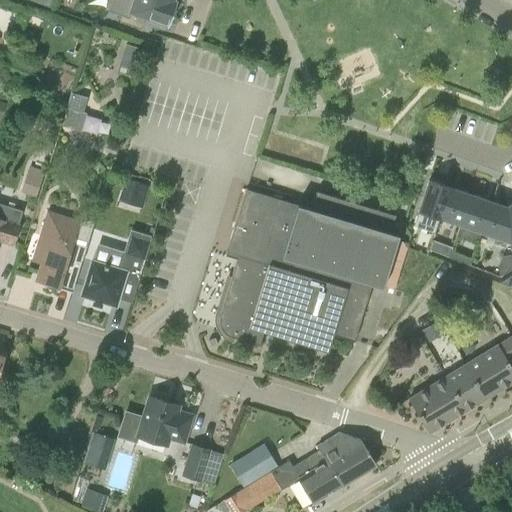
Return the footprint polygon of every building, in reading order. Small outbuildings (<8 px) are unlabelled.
[(176,2),(169,0),(132,0),(129,10),(122,7),(117,20),(141,29),(145,17),(168,26),(176,2)] [(137,63),(141,49),(125,44),(121,58),(137,63)] [(0,76),(30,88),(39,64),(5,51),(0,63),(0,76)] [(86,113),(68,108),(62,126),(81,132),(86,113)] [(36,197),(45,170),(30,165),(21,192),(36,197)] [(125,178),(119,200),(143,207),(149,185),(125,178)] [(429,180),(416,216),(438,224),(440,218),(450,188),(429,180)] [(440,218),(460,225),(471,195),(450,188),(440,218)] [(221,328),(221,329),(222,330),(223,331),(224,333),(226,334),(227,335),(230,337),(231,337),(261,346),(261,345),(260,344),(263,332),(328,352),(333,335),(353,341),(354,342),(371,284),(382,287),(398,235),(390,232),(395,215),(317,192),(311,209),(246,189),(230,241),(241,245),(220,316),(219,319),(219,321),(219,323),(220,326),(221,328)] [(460,225),(481,232),(491,202),(471,195),(460,225)] [(481,232),(510,242),(506,207),(491,202),(481,232)] [(0,240),(12,244),(22,210),(0,203),(0,240)] [(48,239),(36,278),(46,282),(45,284),(72,293),(86,246),(74,242),(80,221),(47,211),(40,236),(48,239)] [(118,299),(131,303),(152,238),(132,232),(120,270),(92,261),(81,296),(116,306),(118,299)] [(439,253),(442,244),(433,240),(429,250),(439,253)] [(459,261),(461,255),(451,251),(448,257),(459,261)] [(499,266),(501,275),(511,268),(511,260),(511,256),(503,256),(499,266)] [(435,323),(422,331),(429,341),(441,334),(435,323)] [(465,365),(485,398),(511,381),(511,338),(497,347),(496,346),(465,365)] [(445,377),(465,410),(485,398),(465,365),(445,377)] [(445,377),(435,383),(408,399),(429,432),(465,410),(445,377)] [(183,443),(192,415),(177,411),(179,405),(149,396),(143,416),(126,410),(118,436),(135,442),(137,436),(166,445),(168,438),(183,443)] [(97,431),(86,462),(105,469),(116,438),(97,431)] [(376,465),(361,440),(339,433),(316,446),(319,451),(320,450),(342,485),(376,465)] [(275,465),(264,443),(230,463),(243,485),(275,465)] [(208,451),(191,445),(182,473),(198,479),(208,451)] [(319,451),(292,468),(288,461),(271,471),(282,489),(299,479),(313,503),(342,485),(320,450),(319,451)] [(230,511),(240,511),(249,507),(238,491),(223,500),(224,500),(229,510),(230,511)] [(102,511),(107,500),(86,492),(81,507),(95,511),(102,511)] [(225,511),(229,510),(224,500),(218,504),(222,511),(225,511)]
